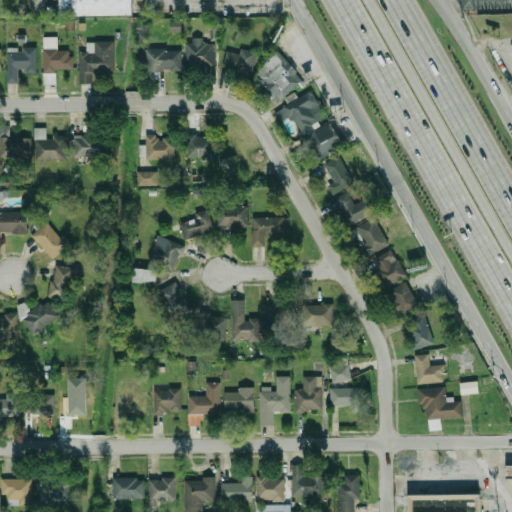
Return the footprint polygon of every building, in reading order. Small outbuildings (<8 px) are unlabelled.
[(134,0),(134,14),(62,15),(62,0),(134,0)] [(217,69),(217,43),(203,43),(203,39),(186,39),(186,69),(217,69)] [(114,71),(115,42),(87,42),(87,51),(80,51),(80,83),(94,83),(94,71),(114,71)] [(37,71),(37,47),(7,47),(7,82),(18,82),(18,71),(37,71)] [(250,78),(257,53),(240,48),(239,53),(228,50),(222,69),(250,78)] [(152,49),(152,70),(182,70),(182,49),(152,49)] [(56,83),(56,70),(74,70),(74,50),(44,50),(44,83),(56,83)] [(304,79),(279,51),(252,75),(277,103),(304,79)] [(331,121),(315,129),(312,123),(326,117),(314,92),(274,111),(279,122),(291,116),(313,161),(343,147),(331,121)] [(46,128),(36,128),(36,160),(67,160),(67,136),(46,136),(46,128)] [(71,156),(101,156),(101,135),(71,135),(71,156)] [(187,135),(187,159),(215,159),(215,135),(187,135)] [(146,160),(175,159),(175,136),(146,136),(146,160)] [(0,159),(31,159),(31,137),(0,137),(0,159)] [(333,195),(355,182),(339,154),(324,163),(334,181),(327,185),(333,195)] [(227,177),(238,172),(231,156),(220,161),(227,177)] [(157,171),(138,171),(138,185),(157,185),(157,171)] [(335,198),(349,225),(375,212),(368,197),(353,204),(347,192),(335,198)] [(248,207),(217,208),(218,227),(249,227),(248,207)] [(196,219),(181,221),(184,238),(214,233),(210,209),(195,211),(196,219)] [(28,212),(0,212),(0,232),(28,232),(28,212)] [(284,217),(253,217),(253,246),(266,246),(266,235),(284,235),(284,217)] [(368,255),(389,245),(375,217),(355,227),(368,255)] [(69,244),(47,221),(32,234),(54,258),(69,244)] [(148,260),(174,270),(183,244),(158,235),(148,260)] [(407,275),(392,249),(371,261),(387,286),(407,275)] [(70,299),(75,267),(55,264),(50,296),(70,299)] [(157,281),(156,268),(134,269),(134,281),(157,281)] [(159,291),(173,316),(190,306),(175,282),(159,291)] [(419,294),(413,296),(407,282),(389,290),(400,315),(424,303),(419,294)] [(232,341),(262,341),(262,318),(245,318),(245,299),(232,299),(232,341)] [(59,319),(50,301),(30,311),(26,302),(19,306),(32,333),(59,319)] [(303,304),(303,324),(334,324),(334,304),(303,304)] [(294,306),(268,306),(268,334),(294,334),(294,306)] [(18,313),(0,313),(0,338),(18,338),(18,313)] [(226,315),(199,314),(198,339),(226,340),(226,315)] [(434,342),(425,314),(407,321),(417,349),(434,342)] [(417,383),(445,382),(444,364),(430,365),(430,354),(416,354),(417,383)] [(352,378),(347,361),(329,366),(335,384),(352,378)] [(261,425),(275,424),(275,413),(291,412),(291,376),(276,376),(276,387),(261,388),(261,425)] [(295,388),(295,411),(323,411),(323,387),(317,387),(317,376),(303,376),(303,388),(295,388)] [(119,411),(149,411),(149,391),(140,391),(140,381),(119,381),(119,411)] [(461,394),(479,392),(478,381),(460,383),(461,394)] [(220,383),(207,383),(207,395),(189,395),(189,425),(202,425),(202,413),(221,413),(220,383)] [(352,405),(352,410),(363,410),(363,387),(331,387),(331,405),(352,405)] [(426,419),(462,417),(462,399),(446,399),(446,387),(418,388),(418,407),(426,407),(426,419)] [(182,413),(182,388),(154,388),(154,413),(182,413)] [(255,389),(226,389),(226,411),(255,411),(255,389)] [(86,414),(86,391),(59,391),(59,414),(86,414)] [(0,416),(20,416),(20,393),(0,393),(0,416)] [(54,414),(54,395),(26,395),(26,414),(54,414)] [(324,499),(324,476),(305,476),(304,465),(293,465),(293,499),(324,499)] [(339,511),(355,511),(355,498),(360,498),(360,474),(339,474),(339,511)] [(253,500),(253,475),(242,475),(242,483),(223,483),(223,500),(253,500)] [(285,501),(285,476),(257,475),(257,501),(285,501)] [(32,477),(3,477),(3,500),(32,500),(32,477)] [(145,477),(113,477),(113,498),(145,498),(145,477)] [(176,501),(176,477),(150,477),(150,501),(176,501)] [(185,477),(185,511),(203,511),(203,501),(215,501),(215,477),(185,477)] [(72,500),(72,478),(42,478),(42,500),(72,500)] [(411,511),(411,497),(482,496),(482,511),(411,511)]
